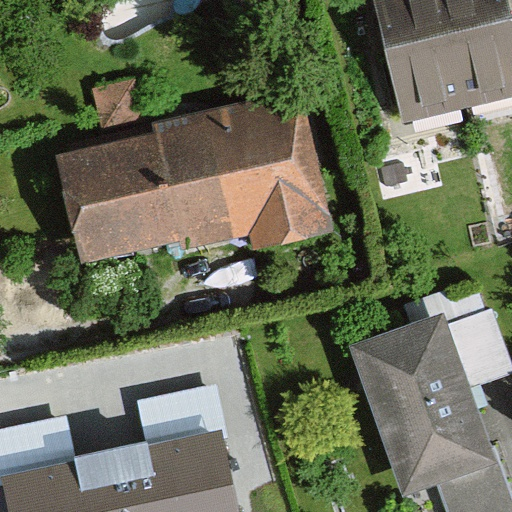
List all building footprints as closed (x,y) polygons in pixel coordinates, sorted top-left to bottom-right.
[(372,0),(404,129),(511,102),(511,31),(504,0),(372,0)] [(335,243),(301,95),(151,130),(155,143),(58,165),(84,276),(252,237),(258,261),(335,243)] [(470,380),(511,368),(511,365),(496,306),(454,317),(470,380)] [(501,470),(445,319),(349,355),(405,506),(501,470)] [(236,511),(224,451),(6,495),(9,511),(236,511)]
